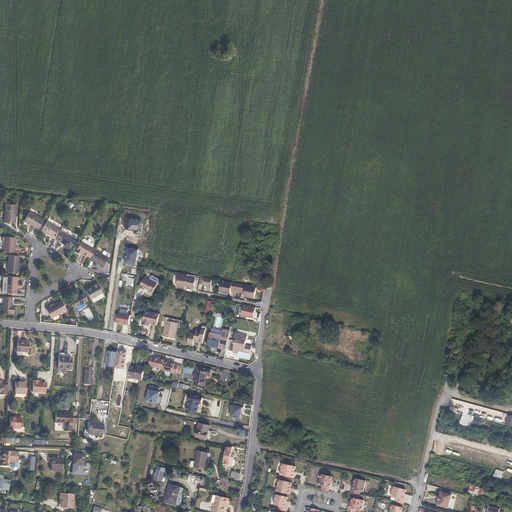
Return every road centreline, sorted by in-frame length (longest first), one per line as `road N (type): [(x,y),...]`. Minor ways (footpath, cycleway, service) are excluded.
road 1 (track): [(252,447),(420,481),(444,393),(511,412)]
road 2 (residential): [(31,326),(259,371)]
road 3 (residential): [(259,371),(241,511)]
road 4 (residential): [(32,296),(35,253),(43,249),(74,275),(40,296)]
